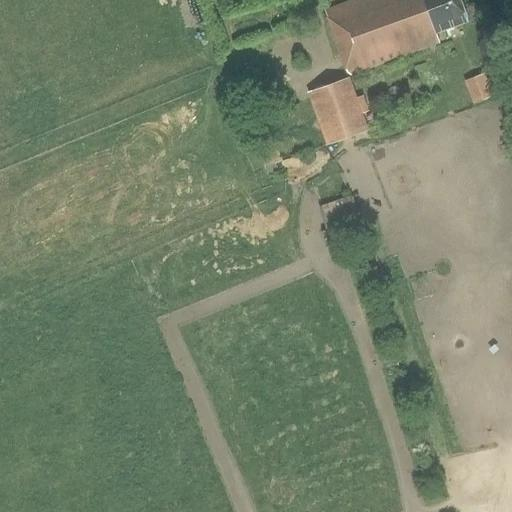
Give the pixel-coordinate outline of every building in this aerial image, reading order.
[(443,31),(468,22),(460,0),(358,0),(326,12),(349,75),(446,40),(443,31)] [(465,82),(473,104),(494,96),(491,88),(496,86),(492,77),(487,79),(485,74),(465,82)] [(350,78),(308,93),(327,145),(369,129),(363,114),(370,111),(364,95),(357,98),(350,78)] [(272,127),(246,140),(261,170),(270,165),(275,174),(291,166),(272,127)] [(325,207),(338,239),(354,232),(350,225),(366,218),(355,194),(325,207)]
